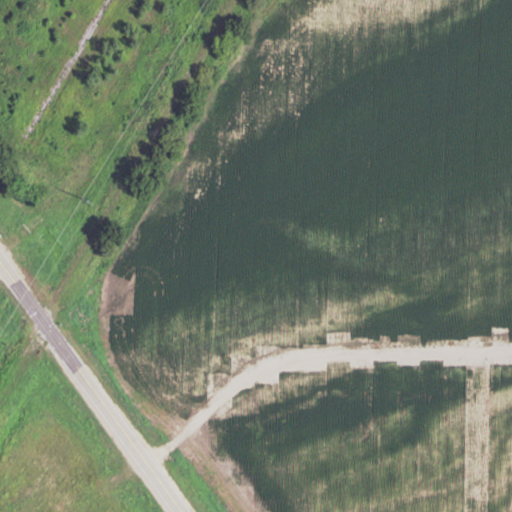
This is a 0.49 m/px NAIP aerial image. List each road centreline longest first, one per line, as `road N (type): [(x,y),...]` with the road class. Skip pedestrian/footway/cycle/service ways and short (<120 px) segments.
road 1 (track): [(150,465),(252,379),(511,371)]
road 2 (trunk): [(183,511),(0,258)]
